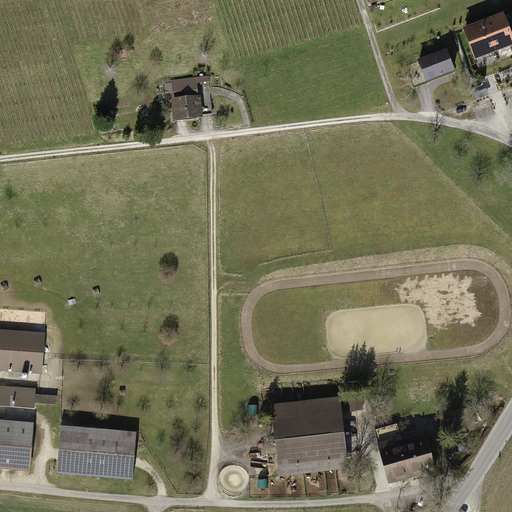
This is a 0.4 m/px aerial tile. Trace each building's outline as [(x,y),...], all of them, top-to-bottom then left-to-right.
[(511,26),(507,14),(466,28),(478,61),(511,48),(511,26)] [(449,44),(418,55),(428,81),(458,71),(449,44)] [(493,64),(496,72),(510,67),(506,59),(493,64)] [(201,96),(173,99),(176,120),(204,117),(201,96)] [(45,331),(0,327),(0,369),(42,372),(45,331)] [(0,405),(56,408),(56,395),(39,395),(39,389),(0,387),(0,405)] [(341,393),(272,401),(281,475),(349,467),(341,393)] [(344,401),(345,411),(365,410),(364,399),(344,401)] [(465,407),(448,412),(453,431),(471,425),(465,407)] [(0,473),(34,477),(36,425),(0,421),(0,473)] [(400,422),(377,428),(392,486),(441,474),(430,433),(404,439),(400,422)] [(138,431),(62,425),(58,473),(134,479),(138,431)]
